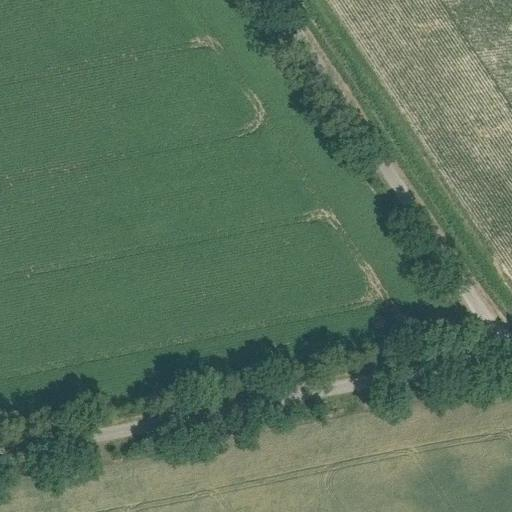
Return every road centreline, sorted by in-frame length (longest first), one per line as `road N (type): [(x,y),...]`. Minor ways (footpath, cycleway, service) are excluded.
road 1 (unclassified): [(0,449),(493,350)]
road 2 (unclassified): [(493,350),(264,0)]
